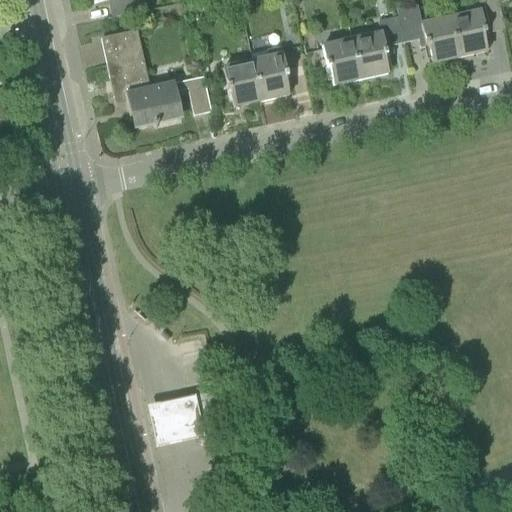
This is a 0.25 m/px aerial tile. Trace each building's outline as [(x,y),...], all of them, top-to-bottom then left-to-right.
[(93,0),(94,5),(108,2),(112,19),(145,13),(142,0),(93,0)] [(451,20),(459,59),(487,53),(483,36),(485,35),(481,13),(451,20)] [(432,65),(459,59),(451,20),(421,26),(426,48),(428,48),(432,65)] [(101,40),(110,81),(146,73),(137,32),(101,40)] [(352,41),(361,81),(388,75),(384,57),(386,57),(382,35),(352,41)] [(333,87),(361,81),(352,41),(322,48),(327,70),(329,69),(333,87)] [(253,63),(261,103),(289,96),(285,79),(288,79),(283,55),(281,49),(266,52),(267,60),(253,63)] [(234,109),(261,103),(253,63),(223,70),(227,92),(230,91),(234,109)] [(174,84),(125,95),(130,118),(135,117),(138,130),(178,121),(174,108),(178,107),(172,84),(174,84)] [(192,118),(210,114),(204,84),(186,88),(187,91),(192,118)] [(201,443),(222,439),(212,395),(191,400),(201,443)] [(201,443),(191,400),(145,410),(155,453),(201,443)]
